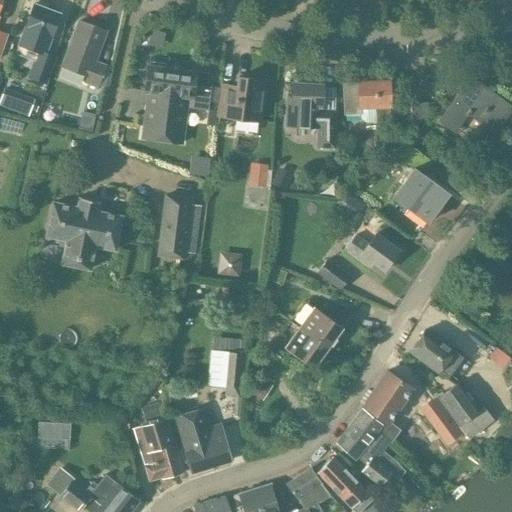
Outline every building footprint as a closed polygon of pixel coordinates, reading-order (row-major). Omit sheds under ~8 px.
[(34,3),(19,43),(38,50),(34,59),(28,77),(46,84),(57,56),(46,52),(47,48),(60,13),(48,8),(47,4),(39,0),(36,4),(34,3)] [(79,20),(62,66),(86,75),(84,82),(98,88),(107,65),(95,60),(107,30),(79,20)] [(151,65),(148,64),(145,91),(148,92),(188,97),(187,108),(209,110),(212,87),(194,84),(196,71),(166,67),(166,63),(152,61),(151,65)] [(261,121),(266,80),(239,76),(238,86),(222,84),(218,116),(261,121)] [(495,132),(511,109),(511,106),(487,88),(489,86),(483,82),(481,84),(472,77),(440,119),(455,130),(468,114),(469,115),(470,113),(495,132)] [(365,122),(377,122),(377,129),(406,127),(405,104),(391,105),(390,81),(372,82),(372,78),(363,79),(363,82),(343,83),(345,115),(360,115),(360,119),(365,122)] [(321,110),(322,84),(306,84),(305,80),(298,80),(297,83),(294,83),(293,110),(288,110),(287,127),(316,128),(316,149),(335,149),(336,111),(321,110)] [(182,142),(187,108),(188,97),(148,92),(142,137),(182,142)] [(27,114),(33,99),(22,95),(17,111),(27,114)] [(411,102),(413,125),(429,124),(428,102),(411,102)] [(83,112),(79,128),(91,130),(94,115),(83,112)] [(423,228),(428,221),(449,193),(423,174),(432,161),(406,141),(389,157),(410,173),(394,195),(410,207),(405,214),(423,228)] [(191,160),(189,173),(207,175),(209,158),(196,156),(191,160)] [(266,187),(268,165),(250,163),(248,186),(266,187)] [(166,196),(159,257),(183,260),(184,252),(193,253),(196,225),(187,224),(190,198),(166,196)] [(115,250),(122,216),(98,211),(100,201),(80,197),(78,207),(53,202),(47,236),(67,240),(62,263),(90,269),(95,245),(115,250)] [(385,270),(400,250),(377,233),(369,243),(356,234),(346,247),(372,266),(374,262),(385,270)] [(240,273),(241,253),(219,252),(218,272),(240,273)] [(327,260),(317,273),(340,289),(349,276),(327,260)] [(301,316),(296,324),(330,349),(345,327),(318,307),(316,309),(305,301),(296,313),(301,316)] [(330,349),(296,324),(295,325),(289,320),(280,333),(286,337),(274,353),(284,361),(292,350),(317,367),(330,349)] [(447,378),(463,356),(426,329),(410,351),(447,378)] [(212,336),(211,348),(239,349),(240,338),(212,336)] [(211,352),(208,384),(243,387),(245,355),(211,352)] [(389,371),(366,406),(381,418),(380,421),(379,421),(378,422),(381,425),(376,431),(378,432),(389,442),(398,431),(388,422),(413,387),(389,371)] [(460,380),(437,399),(458,426),(468,439),(494,420),(483,406),(481,407),(460,380)] [(434,399),(421,409),(446,443),(459,433),(434,399)] [(221,425),(211,428),(204,406),(172,416),(189,471),(231,460),(221,425)] [(364,409),(338,442),(356,458),(358,456),(367,463),(362,470),(378,483),(395,463),(381,451),(389,442),(378,432),(376,431),(381,425),(378,422),(379,421),(364,409)] [(167,419),(141,427),(149,452),(156,450),(159,461),(146,465),(150,480),(164,476),(165,477),(183,472),(167,419)] [(359,511),(361,510),(375,498),(335,456),(319,471),(354,511),(359,511)] [(90,511),(129,511),(139,500),(106,474),(97,485),(93,481),(87,489),(85,491),(71,480),(73,478),(60,468),(48,484),(61,494),(60,495),(80,511),(83,506),(90,511)] [(311,468),(288,485),(301,502),(307,509),(306,510),(306,511),(322,511),(323,511),(318,503),(331,496),(322,484),(323,483),(311,468)] [(244,507),(237,509),(237,511),(278,511),(270,485),(240,493),(244,507)] [(230,511),(225,496),(194,505),(196,511),(230,511)]
